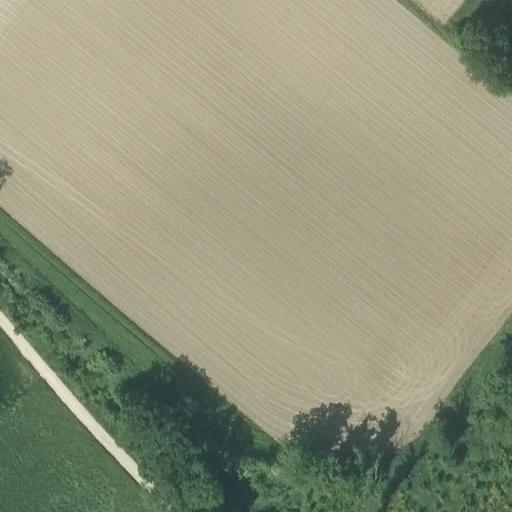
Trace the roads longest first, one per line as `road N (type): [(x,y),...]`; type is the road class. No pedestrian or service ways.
road 1 (track): [(0,245),(159,414),(262,489)]
road 2 (track): [(0,322),(172,511)]
road 3 (track): [(511,102),(389,0)]
